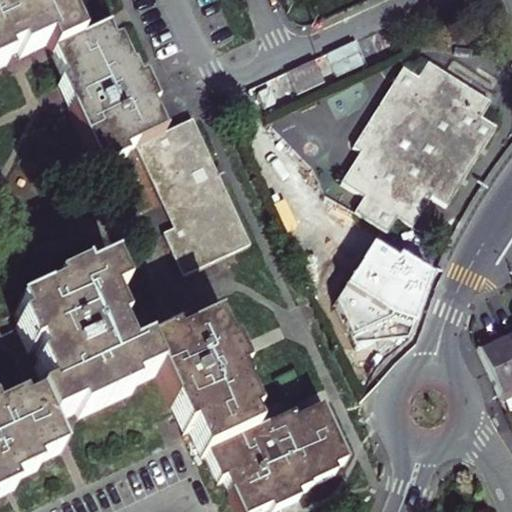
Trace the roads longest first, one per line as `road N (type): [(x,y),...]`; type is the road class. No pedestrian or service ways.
road 1 (residential): [(419,0),(287,58),(260,0)]
road 2 (residential): [(435,369),(409,373),(389,399),(392,426),(418,446)]
